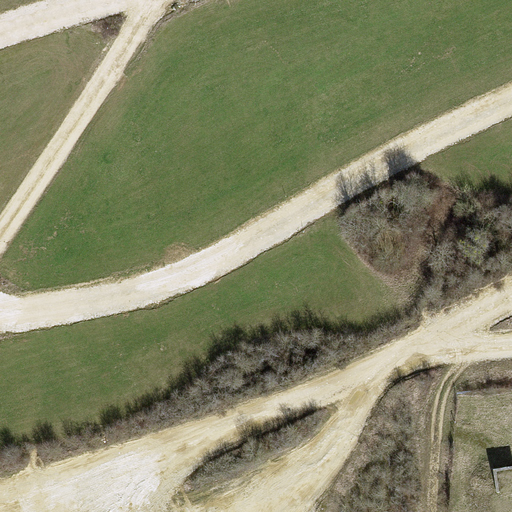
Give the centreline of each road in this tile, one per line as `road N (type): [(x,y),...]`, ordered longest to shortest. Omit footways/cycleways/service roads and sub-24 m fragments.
road 1 (track): [(511,101),(425,140),(220,263),(80,306),(0,313)]
road 2 (track): [(511,297),(304,397),(0,503)]
road 3 (track): [(0,238),(152,0)]
road 4 (track): [(369,368),(329,452),(241,511)]
road 5 (track): [(0,38),(118,0)]
